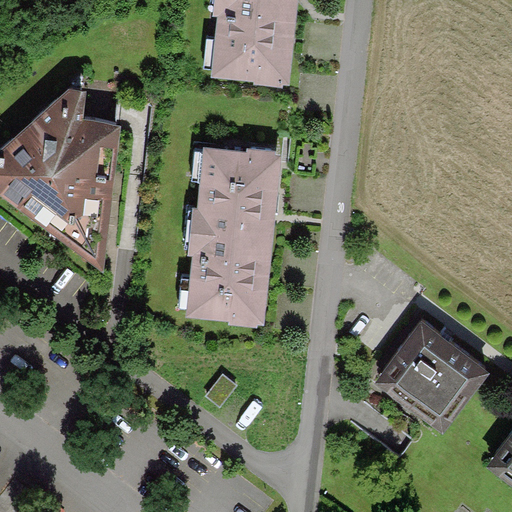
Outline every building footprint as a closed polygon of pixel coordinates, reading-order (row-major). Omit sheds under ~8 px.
[(211,64),(289,72),(296,0),(212,0),(212,4),(217,5),(211,64)] [(86,114),(90,83),(71,81),(0,144),(0,188),(112,269),(129,119),(86,114)] [(265,314),(281,141),(203,134),(198,193),(192,193),(188,243),(192,244),(186,306),(265,314)] [(376,372),(443,427),(490,370),(455,341),(423,315),(376,372)] [(224,371),(207,391),(221,402),(237,382),(224,371)] [(511,422),(485,455),(511,476),(511,422)]
